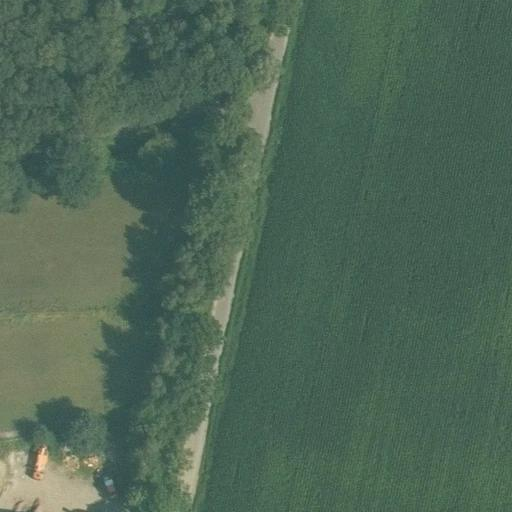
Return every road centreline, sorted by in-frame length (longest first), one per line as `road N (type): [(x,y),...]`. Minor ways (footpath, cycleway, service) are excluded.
road 1 (unclassified): [(180,511),(260,109)]
road 2 (residential): [(0,137),(260,109)]
